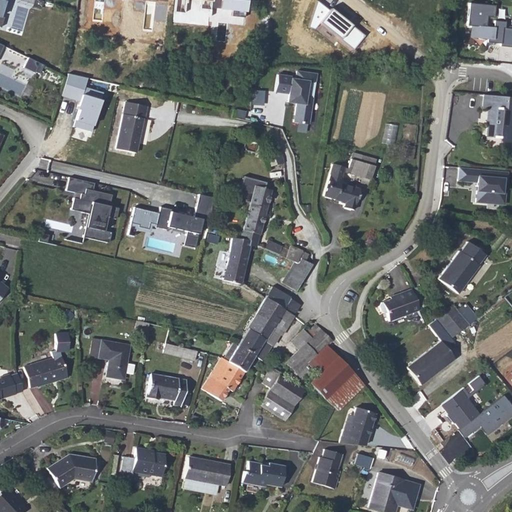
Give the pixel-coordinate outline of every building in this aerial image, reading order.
[(174,0),(173,12),(187,14),(188,0),(195,0),(212,2),(212,0),(174,0)] [(219,0),(219,9),(245,11),(246,0),(219,0)] [(363,36),(316,0),(309,26),(317,29),(321,22),(354,47),(363,36)] [(492,4),(467,2),(465,24),(469,24),(468,36),(485,37),(485,41),(498,42),(498,44),(511,45),(511,26),(502,26),(503,20),(492,19),(491,26),(483,25),(484,15),(491,16),(492,4)] [(42,63),(26,56),(21,66),(32,71),(33,70),(37,72),(42,63)] [(292,121),(307,123),(314,72),(294,69),(293,78),(289,77),(289,75),(275,73),(272,90),(291,93),(292,102),(295,102),(292,121)] [(86,79),(67,73),(60,96),(79,101),(72,128),(93,134),(104,95),(83,88),(86,79)] [(114,84),(99,81),(97,91),(112,94),(114,84)] [(496,139),(510,140),(511,119),(511,96),(498,95),(482,94),(480,108),(486,108),(485,119),(483,135),(497,136),(496,139)] [(113,147),(134,152),(141,119),(143,120),(145,106),(123,101),(113,147)] [(403,159),(412,160),(414,146),(405,145),(403,159)] [(372,165),(348,158),(345,172),(369,178),(372,165)] [(342,207),(352,209),(357,188),(337,183),(342,167),(330,164),(322,196),(333,199),(343,202),(342,207)] [(503,171),(455,167),(454,180),(473,182),(472,201),(493,203),(494,192),(497,192),(499,180),(502,180),(503,171)] [(263,213),(268,190),(262,188),(264,182),(253,180),(241,177),(237,192),(243,201),(247,202),(239,239),(247,247),(255,247),(261,218),(263,213)] [(68,178),(65,191),(80,195),(79,200),(73,199),(70,210),(91,215),(88,228),(85,227),(83,238),(108,243),(110,233),(102,231),(106,218),(115,220),(117,209),(108,206),(110,195),(92,191),(93,184),(68,178)] [(184,231),(183,235),(195,238),(200,217),(208,219),(214,198),(197,194),(192,217),(168,211),(169,209),(158,206),(153,227),(164,229),(165,226),(184,231)] [(211,224),(207,223),(205,232),(213,233),(214,230),(211,224)] [(48,234),(40,232),(38,240),(46,242),(48,234)] [(192,248),(195,238),(183,235),(181,245),(192,248)] [(220,278),(238,283),(247,247),(239,239),(230,237),(220,278)] [(456,250),(435,277),(455,293),(476,265),(475,264),(483,254),(465,240),(457,250),(456,250)] [(277,255),(280,247),(271,244),(268,252),(277,255)] [(280,281),(293,290),(308,264),(302,260),(298,258),(300,250),(289,246),(287,249),(280,246),(280,247),(277,255),(291,261),(280,281)] [(263,298),(282,309),(288,299),(289,297),(270,285),(263,298)] [(416,309),(406,288),(390,295),(391,297),(386,299),(377,304),(376,307),(378,313),(382,314),(383,313),(387,322),(416,309)] [(259,360),(268,345),(263,342),(270,330),(275,333),(279,335),(291,314),(282,309),(263,298),(244,327),(245,328),(235,344),(252,355),(259,360)] [(291,314),(297,304),(288,299),(282,309),(291,314)] [(449,304),(441,310),(457,330),(476,317),(463,302),(454,311),(449,304)] [(457,330),(441,310),(431,318),(447,337),(457,330)] [(136,319),(134,329),(144,331),(146,321),(136,319)] [(144,331),(165,336),(167,326),(157,324),(146,321),(144,331)] [(303,364),(305,363),(324,344),(325,346),(329,343),(330,341),(312,325),(303,333),(301,332),(288,344),(294,350),(283,361),(291,370),(288,373),(290,376),(293,373),(299,380),(309,371),(303,364)] [(268,345),(275,333),(270,330),(263,342),(268,345)] [(88,333),(85,353),(94,355),(97,335),(88,333)] [(105,362),(124,365),(128,340),(97,335),(94,355),(106,357),(105,362)] [(436,339),(401,365),(415,383),(450,358),(436,339)] [(161,354),(192,362),(195,351),(163,343),(161,354)] [(225,360),(242,372),(252,355),(235,344),(225,360)] [(362,384),(325,346),(324,344),(305,363),(315,374),(306,383),(324,401),(332,408),(335,410),(362,384)] [(68,380),(61,356),(23,366),(29,388),(37,385),(37,388),(68,380)] [(219,357),(200,388),(214,397),(219,400),(224,392),(226,388),(230,391),(242,372),(225,360),(219,357)] [(124,365),(105,362),(103,373),(122,377),(124,365)] [(126,372),(133,373),(134,363),(128,362),(126,372)] [(258,381),(267,387),(275,374),(277,372),(271,367),(268,366),(258,381)] [(14,371),(7,374),(15,394),(22,391),(14,371)] [(183,380),(149,373),(145,397),(156,399),(157,397),(172,400),(171,403),(179,405),(183,380)] [(0,399),(15,394),(7,374),(0,376),(0,399)] [(267,387),(257,403),(282,420),(300,390),(275,374),(267,387)] [(439,405),(456,428),(477,413),(466,399),(484,385),(478,375),(468,384),(471,390),(467,393),(463,388),(439,405)] [(511,414),(511,407),(502,395),(477,413),(456,428),(463,438),(479,426),(486,435),(511,414)] [(348,420),(343,435),(338,433),(334,447),(357,447),(358,447),(367,418),(351,412),(348,420)] [(343,419),(338,433),(343,435),(348,420),(343,419)] [(119,479),(129,481),(131,472),(160,478),(164,455),(146,452),(146,450),(135,448),(133,457),(123,455),(119,479)] [(334,489),(340,470),(337,469),(341,453),(323,448),(321,457),(318,456),(311,481),(334,489)] [(360,465),(368,468),(372,455),(356,451),(353,463),(360,465)] [(45,468),(57,488),(71,479),(89,481),(92,458),(66,455),(45,468)] [(183,479),(224,488),(228,466),(187,457),(183,479)] [(265,482),(280,486),(284,464),(250,458),(247,470),(245,469),(243,480),(264,484),(265,482)] [(410,509),(417,484),(402,479),(376,472),(366,507),(383,511),(392,511),(394,505),(410,509)] [(0,486),(0,511),(20,511),(24,509),(1,485),(0,486)] [(287,503),(295,505),(299,493),(290,491),(287,503)] [(50,502),(59,511),(65,511),(53,499),(50,502)]
